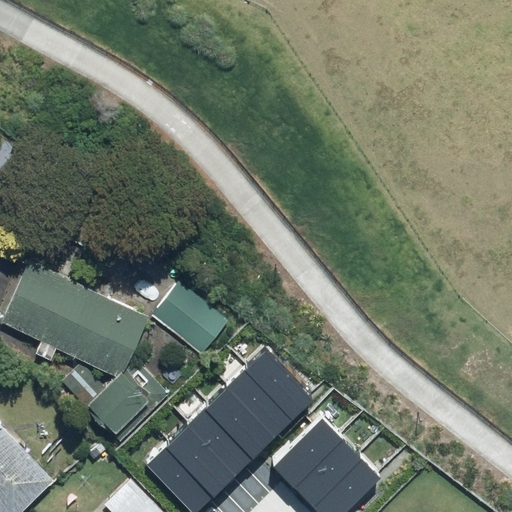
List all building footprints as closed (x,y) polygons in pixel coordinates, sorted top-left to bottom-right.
[(35,157),(13,135),(0,148),(0,181),(6,187),(35,157)] [(156,308),(34,255),(6,315),(122,367),(110,381),(85,358),(74,369),(99,392),(95,397),(124,424),(158,391),(165,397),(174,388),(152,365),(149,368),(145,365),(141,369),(137,365),(134,368),(130,364),(156,308)] [(183,278),(157,313),(205,350),(232,316),(183,278)] [(295,382),(245,342),(131,451),(175,497),(295,382)] [(311,511),(358,465),(300,409),(250,461),(303,511),(311,511)] [(0,511),(12,511),(15,510),(17,511),(20,511),(60,473),(0,412),(0,511)] [(173,511),(137,474),(109,501),(118,511),(173,511)]
